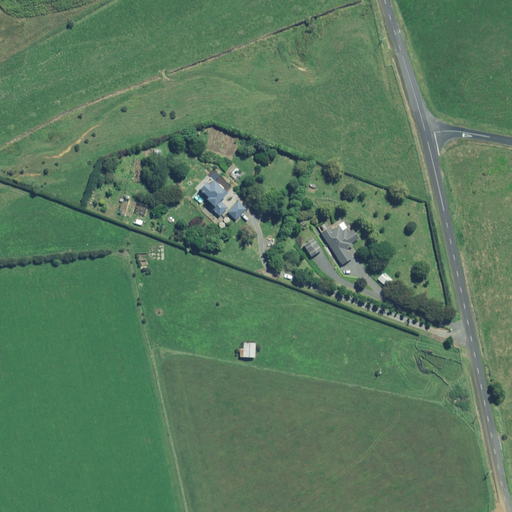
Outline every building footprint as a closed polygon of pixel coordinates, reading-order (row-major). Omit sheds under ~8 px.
[(227,193),(213,181),(209,186),(206,183),(200,190),(208,198),(207,200),(214,207),(212,209),(220,216),(227,208),(220,202),(227,193)] [(246,210),(238,202),(227,212),(236,220),(246,210)] [(310,209),(309,209),(308,210),(308,211),(307,211),(307,212),(307,213),(307,214),(307,215),(308,215),(308,216),(309,216),(310,216),(310,217),(311,217),(312,217),(313,216),(314,216),(314,215),(315,215),(315,214),(315,213),(315,212),(315,211),(314,210),(313,209),(312,209),(311,209),(310,209)] [(302,210),(301,210),(300,211),(299,211),(299,212),(298,212),(298,213),(298,214),(298,215),(298,216),(298,217),(299,218),(300,219),(301,219),(302,219),(303,219),(304,219),(305,219),(305,218),(306,218),(306,217),(307,216),(307,215),(307,214),(307,213),(306,212),(305,211),(304,210),(303,210),(302,210)] [(343,231),(339,225),(332,230),(326,222),(318,227),(342,264),(352,258),(345,248),(358,239),(353,230),(349,233),(346,229),(343,231)] [(320,247),(314,238),(303,245),(311,257),(316,253),(315,251),(320,247)] [(392,282),(383,274),(378,279),(387,287),(392,282)] [(244,348),(239,348),(239,357),(256,357),(256,342),(244,342),(244,348)]
